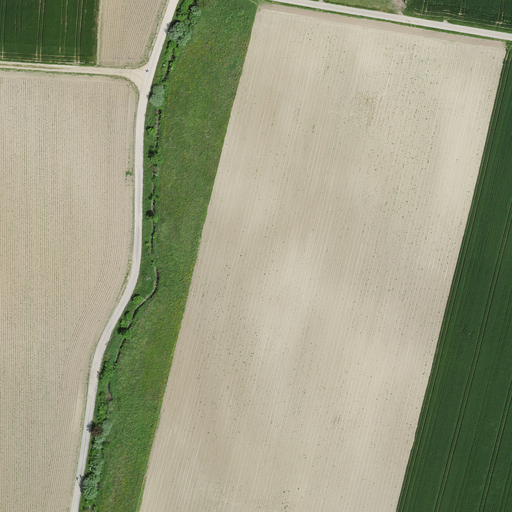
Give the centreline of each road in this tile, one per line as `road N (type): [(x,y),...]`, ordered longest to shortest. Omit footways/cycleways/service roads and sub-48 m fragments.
road 1 (track): [(174,0),(138,134),(137,273),(94,374),(73,511)]
road 2 (track): [(511,37),(286,0)]
road 3 (track): [(148,74),(0,65)]
